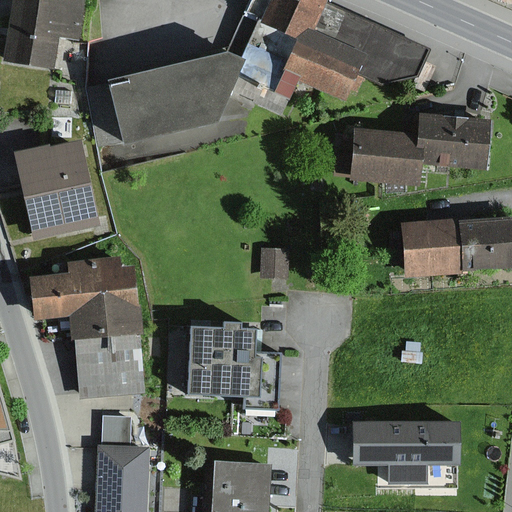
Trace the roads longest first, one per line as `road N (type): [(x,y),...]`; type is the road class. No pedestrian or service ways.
road 1 (residential): [(0,271),(38,388),(61,511)]
road 2 (residential): [(309,511),(318,316)]
